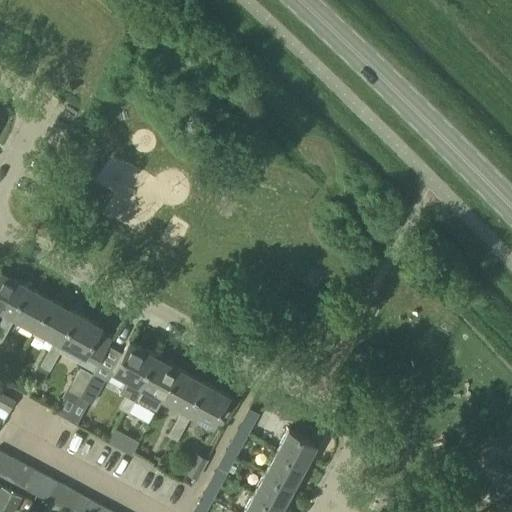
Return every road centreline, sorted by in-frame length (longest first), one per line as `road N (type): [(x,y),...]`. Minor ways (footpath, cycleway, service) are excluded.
road 1 (residential): [(319,506),(347,455),(347,426),(317,399),(0,227)]
road 2 (primary): [(511,209),(297,0)]
road 3 (residential): [(0,183),(35,115),(25,93),(0,79)]
